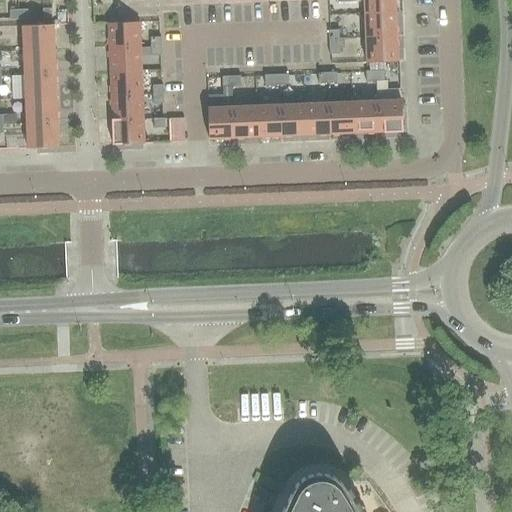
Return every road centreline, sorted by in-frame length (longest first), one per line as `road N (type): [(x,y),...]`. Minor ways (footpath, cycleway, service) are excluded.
road 1 (residential): [(451,0),(456,126),(449,159),(420,175),(89,183)]
road 2 (primary): [(93,312),(450,295)]
road 3 (secondary): [(506,0),(489,222)]
road 4 (residential): [(93,312),(89,183)]
